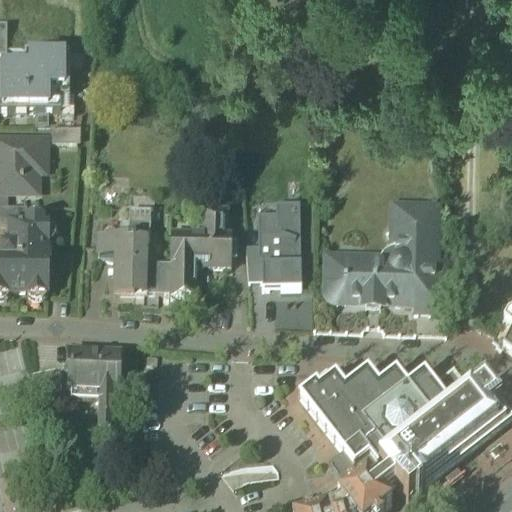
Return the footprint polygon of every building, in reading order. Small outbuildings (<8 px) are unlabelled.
[(5,0),(6,24),(31,25),(31,33),(55,33),(55,57),(70,57),(74,57),(75,7),(53,7),(53,0),(5,0)] [(55,57),(25,57),(25,69),(0,68),(0,116),(61,117),(61,102),(69,102),(70,57),(55,57)] [(77,132),(51,132),(51,148),(77,148),(77,132)] [(46,145),(0,144),(0,198),(38,199),(38,163),(46,163),(46,145)] [(27,211),(0,210),(0,228),(8,229),(8,227),(26,228),(26,224),(27,224),(27,211)] [(203,240),(172,239),(171,270),(171,301),(171,304),(196,304),(197,273),(231,274),(232,241),(226,241),(227,217),(204,216),(203,240)] [(384,266),(329,265),(329,290),(326,290),(326,297),(326,299),(327,300),(328,303),(329,304),(331,306),(334,307),(337,308),(350,308),(350,307),(366,308),(366,306),(395,307),(395,309),(397,310),(399,310),(401,310),(402,309),(403,307),(414,307),(414,319),(444,320),(444,317),(446,317),(447,284),(435,283),(437,219),(400,219),(400,255),(394,256),(390,258),(388,260),(386,263),(384,266)] [(304,221),(249,222),(251,303),(306,302),(304,221)] [(151,222),(130,222),(129,241),(112,234),(109,242),(99,241),(98,262),(102,262),(117,267),(116,276),(108,276),(109,277),(121,277),(121,299),(171,301),(171,271),(146,270),(146,246),(150,246),(151,222)] [(26,228),(8,227),(8,229),(8,251),(5,251),(1,255),(1,258),(0,258),(0,301),(49,302),(49,287),(51,287),(51,259),(49,259),(49,228),(44,228),(44,224),(27,224),(26,224),(26,228)] [(298,328),(298,304),(274,304),(274,328),(298,328)] [(511,318),(507,321),(493,349),(511,363),(511,318)] [(120,359),(70,356),(69,396),(101,398),(100,436),(118,436),(120,359)] [(59,373),(33,378),(36,390),(41,412),(56,408),(54,399),(62,397),(59,373)] [(408,389),(396,375),(379,388),(368,373),(345,391),(336,379),(320,391),(317,387),(298,401),(343,458),(329,469),(348,493),(354,488),(356,490),(367,481),(377,494),(388,485),(408,511),(415,505),(418,505),(422,502),(422,500),(425,497),(423,494),(431,488),(432,488),(432,487),(442,479),(443,479),(443,480),(452,491),(464,482),(455,470),(454,471),(454,470),(464,462),(466,462),(466,461),(476,453),(477,453),(477,452),(487,444),(488,444),(488,443),(498,435),(499,436),(511,426),(500,412),(501,411),(484,390),(471,400),(454,377),(436,390),(425,376),(408,389)] [(36,390),(24,393),(29,415),(41,412),(36,390)] [(367,481),(356,490),(354,488),(348,493),(347,493),(349,495),(337,504),(340,507),(336,510),(329,511),(328,510),(321,511),(314,511),(312,511),(391,511),(377,494),(367,481)]
